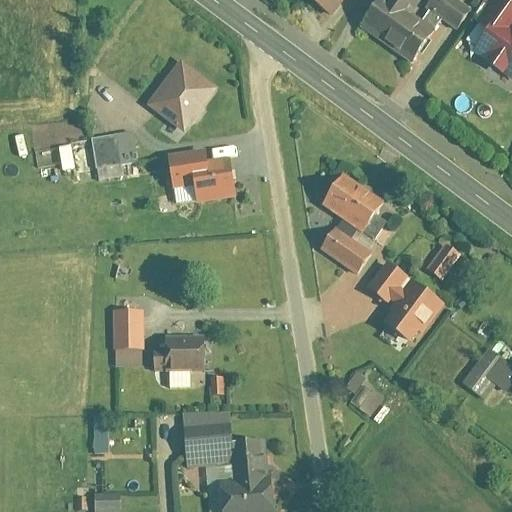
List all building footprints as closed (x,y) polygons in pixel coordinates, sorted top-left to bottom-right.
[(313,0),(333,15),(343,0),(313,0)] [(383,0),(364,26),(412,62),(435,31),(410,12),(418,0),(383,0)] [(475,9),(462,0),(433,0),(429,5),(461,28),(475,9)] [(492,30),(478,49),(511,74),(511,0),(490,0),(477,19),(492,30)] [(186,58),(152,100),(187,129),(222,87),(186,58)] [(92,142),(97,172),(137,164),(131,134),(92,142)] [(207,151),(170,156),(174,187),(197,184),(199,201),(237,195),(232,160),(208,164),(207,151)] [(342,179),(323,207),(365,235),(384,207),(342,179)] [(339,230),(321,254),(357,280),(375,256),(339,230)] [(446,246),(427,272),(449,288),(468,262),(446,246)] [(390,268),(371,293),(388,306),(407,282),(390,268)] [(415,288),(386,327),(414,348),(443,310),(415,288)] [(106,358),(136,357),(135,302),(105,302),(106,358)] [(168,341),(169,374),(170,374),(171,392),(193,392),(193,373),(209,373),(208,341),(168,341)] [(490,352),(463,386),(483,401),(510,367),(490,352)] [(355,377),(341,397),(356,408),(371,387),(355,377)] [(212,381),(212,400),(228,400),(228,381),(212,381)] [(186,422),(189,472),(208,471),(210,511),(275,511),(274,485),(252,487),(250,447),(231,448),(229,419),(186,422)] [(98,442),(99,459),(114,459),(113,441),(98,442)] [(96,499),(96,511),(122,511),(121,497),(96,499)]
